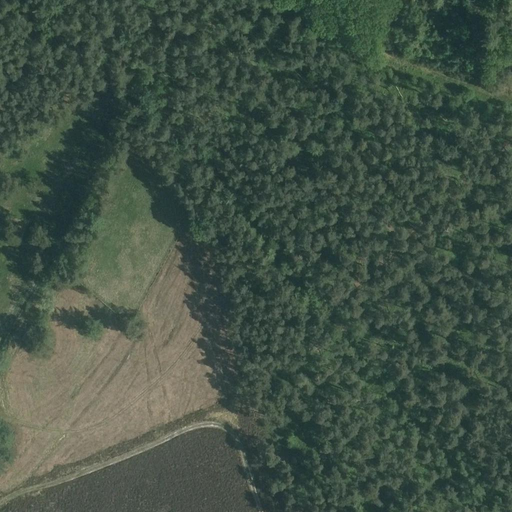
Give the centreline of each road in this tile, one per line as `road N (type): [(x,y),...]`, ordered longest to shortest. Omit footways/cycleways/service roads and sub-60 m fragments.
road 1 (track): [(226,419),(279,367),(350,332),(496,511)]
road 2 (track): [(0,502),(226,419),(260,511)]
